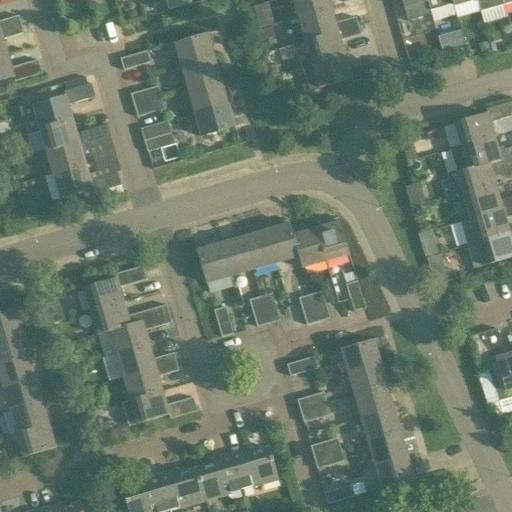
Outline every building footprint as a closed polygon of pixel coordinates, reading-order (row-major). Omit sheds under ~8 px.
[(291,0),(297,18),(330,9),(327,0),(291,0)] [(430,13),(453,6),(451,0),(426,0),(426,1),(430,13)] [(476,0),(480,12),(503,5),(501,0),(476,0)] [(330,9),(297,18),(303,42),(357,26),(355,17),(334,23),(330,9)] [(0,31),(20,25),(18,16),(0,20),(0,31)] [(0,56),(6,54),(2,40),(23,34),(20,25),(0,31),(0,56)] [(357,26),(303,42),(310,65),(343,55),(340,42),(360,36),(357,26)] [(181,67),(213,58),(206,34),(174,43),(181,67)] [(488,43),(478,45),(481,53),(490,50),(488,43)] [(147,51),(130,56),(120,59),(123,71),(150,63),(147,51)] [(38,61),(11,68),(6,54),(0,56),(0,81),(13,78),(14,82),(42,74),(38,61)] [(374,62),(348,70),(343,55),(310,65),(317,89),(350,80),(351,83),(378,75),(374,62)] [(213,58),(181,67),(187,91),(220,81),(213,58)] [(220,81),(187,91),(194,114),(227,104),(220,81)] [(63,92),(65,96),(32,105),(39,129),(72,120),(68,106),(95,98),(91,84),(63,92)] [(133,106),(160,98),(157,87),(130,95),(133,106)] [(160,98),(133,106),(137,118),(164,110),(160,98)] [(511,102),(485,110),(486,114),(454,123),(460,147),(461,147),(493,138),(489,124),(511,117),(511,102)] [(227,104),(194,114),(201,138),(234,128),(227,104)] [(99,137),(109,134),(106,125),(97,128),(76,134),(72,120),(39,129),(46,152),(99,137)] [(144,142),(147,153),(174,146),(171,134),(144,142)] [(3,141),(7,153),(2,154),(5,164),(30,157),(27,147),(20,149),(17,137),(3,141)] [(52,175),(86,166),(81,152),(102,146),(99,137),(46,152),(52,175)] [(467,171),(489,165),(489,166),(500,162),(509,159),(511,168),(511,167),(511,147),(497,152),(493,138),(461,147),(460,147),(449,151),(456,173),(467,170),(467,171)] [(463,197),(496,188),(491,173),(511,168),(509,159),(500,162),(489,166),(489,165),(467,171),(467,170),(456,173),(463,197)] [(116,173),(90,180),(86,166),(52,175),(59,199),(92,190),(93,194),(120,186),(116,173)] [(469,220),(511,207),(511,198),(500,202),(496,188),(463,197),(469,219),(469,220)] [(505,219),(511,217),(511,207),(469,220),(469,219),(459,222),(466,246),(509,234),(505,219)] [(339,222),(315,229),(325,262),(349,255),(339,222)] [(299,258),(293,236),(289,224),(267,230),(277,263),(298,257),(299,258)] [(315,229),(293,236),(299,258),(298,257),(301,269),(325,262),(315,229)] [(253,270),(277,263),(267,230),(244,237),(253,270)] [(473,270),(483,267),(511,258),(511,244),(509,234),(466,246),(473,270)] [(244,237),(219,245),(228,278),(253,270),(244,237)] [(205,284),(228,278),(219,245),(196,251),(205,284)] [(423,249),(425,257),(436,254),(434,247),(429,246),(423,248),(423,249)] [(114,275),(116,279),(83,288),(90,313),(124,302),(120,288),(146,281),(142,267),(114,275)] [(431,274),(433,283),(446,279),(444,271),(431,274)] [(353,313),(365,310),(357,282),(345,286),(353,313)] [(310,296),(318,323),(329,320),(322,293),(310,296)] [(261,298),(269,325),(280,321),(272,295),(261,298)] [(318,323),(310,296),(299,300),(306,327),(318,323)] [(269,325),(261,298),(249,301),(256,328),(269,325)] [(124,302),(90,313),(97,337),(109,333),(169,315),(166,306),(128,317),(124,302)] [(221,338),(233,335),(225,308),(213,312),(221,338)] [(0,338),(21,332),(15,309),(0,313),(0,338)] [(169,315),(109,333),(116,356),(149,347),(144,332),(171,324),(169,315)] [(511,398),(511,354),(505,356),(497,330),(483,334),(491,361),(485,362),(497,403),(507,400),(511,398)] [(21,332),(0,338),(0,363),(28,355),(21,332)] [(347,373),(380,364),(373,340),(340,350),(347,373)] [(149,347),(116,356),(122,379),(176,364),(173,354),(153,360),(149,347)] [(28,355),(0,363),(0,383),(2,388),(35,379),(28,355)] [(286,366),(290,377),(317,369),(313,358),(286,366)] [(162,393),(158,377),(178,372),(176,364),(122,379),(129,402),(162,393)] [(380,364),(347,373),(354,397),(387,387),(380,364)] [(35,379),(2,388),(8,412),(42,402),(35,379)] [(394,410),(387,387),(354,397),(361,420),(394,410)] [(193,398),(166,406),(162,393),(129,402),(135,425),(168,416),(170,420),(197,412),(193,398)] [(300,412),(327,404),(324,393),(297,401),(300,412)] [(42,402),(8,412),(15,435),(49,425),(42,402)] [(300,412),(303,424),(330,416),(327,404),(300,412)] [(401,433),(394,410),(361,420),(367,443),(401,433)] [(49,425),(15,435),(22,458),(55,448),(49,425)] [(408,457),(401,433),(367,443),(374,466),(408,457)] [(314,459),(341,451),(337,439),(310,447),(314,459)] [(230,455),(241,491),(278,480),(269,449),(247,455),(246,451),(230,455)] [(341,451),(314,459),(317,470),(344,462),(341,451)] [(241,491),(230,455),(216,460),(217,464),(196,471),(204,501),(241,491)] [(408,457),(374,466),(381,490),(414,480),(408,457)] [(204,501),(196,471),(174,477),(173,473),(158,477),(168,511),(204,501)] [(166,511),(168,511),(158,477),(143,481),(144,486),(122,492),(127,511),(166,511)] [(324,494),(327,505),(327,506),(354,498),(351,486),(324,494)]
